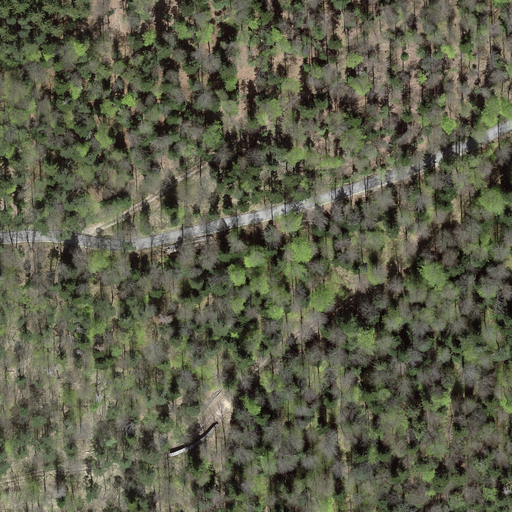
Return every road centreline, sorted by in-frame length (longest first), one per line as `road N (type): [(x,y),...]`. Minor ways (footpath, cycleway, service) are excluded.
road 1 (track): [(511,148),(410,249),(274,351),(188,442),(117,463),(0,479)]
road 2 (unclassified): [(511,124),(267,215),(118,245),(0,237)]
road 3 (track): [(74,237),(138,208),(245,135),(421,0)]
